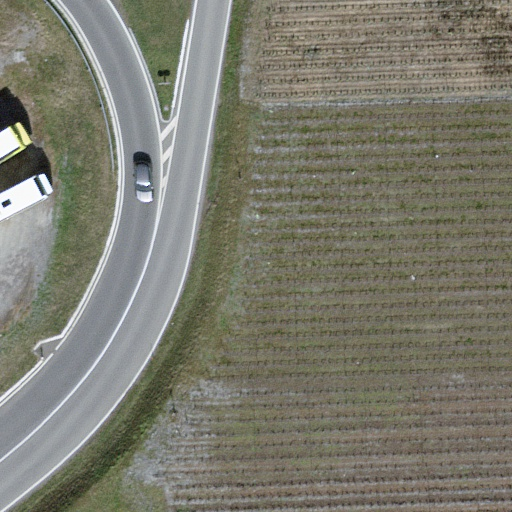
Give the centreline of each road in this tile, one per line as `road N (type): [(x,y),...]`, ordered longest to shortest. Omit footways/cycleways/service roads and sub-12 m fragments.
road 1 (tertiary): [(121,321),(182,212),(217,0)]
road 2 (tertiary): [(81,0),(106,32),(143,155),(121,321)]
road 3 (tertiary): [(121,321),(59,409),(0,458)]
